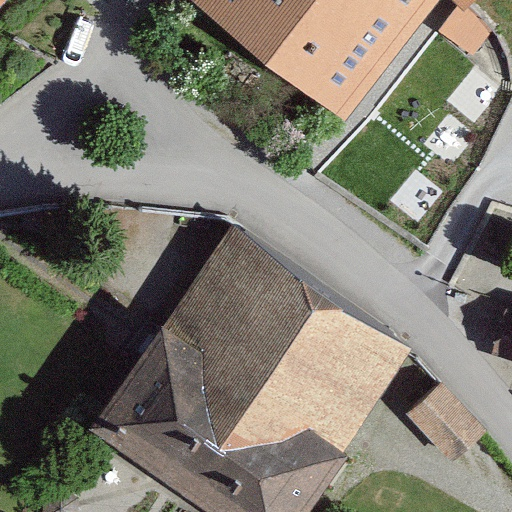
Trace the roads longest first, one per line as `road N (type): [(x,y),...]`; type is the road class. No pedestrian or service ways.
road 1 (residential): [(209,177),(306,219),(454,351),(511,424)]
road 2 (residential): [(0,173),(209,177)]
road 3 (residential): [(209,177),(97,48)]
road 4 (unclassified): [(97,48),(0,133)]
